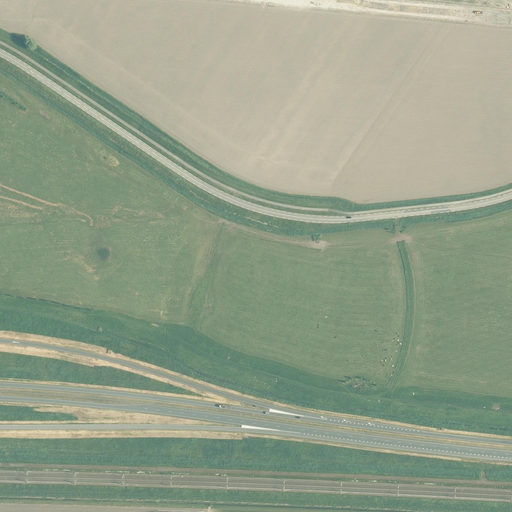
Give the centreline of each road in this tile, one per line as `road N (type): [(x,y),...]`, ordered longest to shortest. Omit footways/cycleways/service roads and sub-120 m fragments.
road 1 (secondary): [(0,53),(198,183),(264,211),(344,219),(511,195)]
road 2 (track): [(0,465),(511,484)]
road 3 (trunk): [(326,421),(105,358),(0,339)]
road 4 (trunk): [(326,421),(0,385)]
road 5 (trunk): [(0,398),(301,431)]
road 6 (trunk): [(0,426),(301,431)]
road 7 (trunk): [(301,431),(511,456)]
road 8 (trunk): [(511,443),(326,421)]
